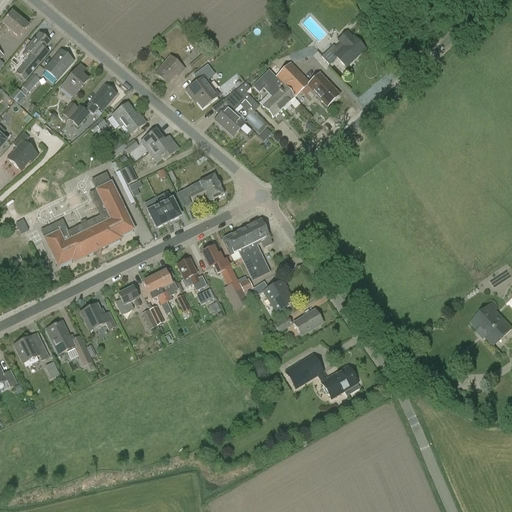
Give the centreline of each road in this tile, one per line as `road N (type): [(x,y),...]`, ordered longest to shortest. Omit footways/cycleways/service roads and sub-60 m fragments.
road 1 (tertiary): [(263,197),(34,0)]
road 2 (tertiary): [(263,197),(483,0)]
road 3 (tertiary): [(0,327),(263,197)]
road 4 (residential): [(419,436),(400,395),(263,197)]
